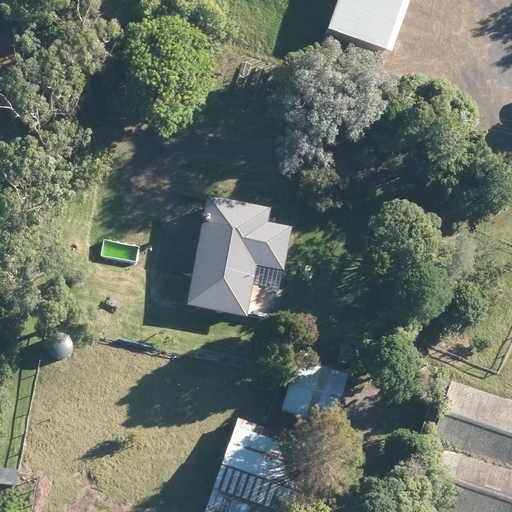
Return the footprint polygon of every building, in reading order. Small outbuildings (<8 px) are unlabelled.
[(410,0),(345,0),(332,38),(389,59),(410,0)] [(256,269),(279,274),(287,230),(265,226),(267,212),(205,200),(202,216),(184,309),(247,321),(256,269)] [(337,391),(285,377),(275,414),(327,429),(337,391)] [(426,445),(511,473),(511,405),(447,384),(426,445)] [(269,511),(294,444),(235,423),(203,511),(269,511)] [(511,511),(511,473),(426,445),(405,509),(412,511),(511,511)]
